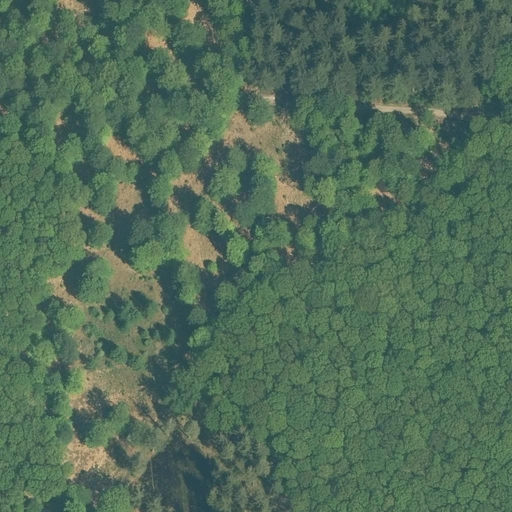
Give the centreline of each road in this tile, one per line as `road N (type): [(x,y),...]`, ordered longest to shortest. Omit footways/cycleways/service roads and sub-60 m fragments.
road 1 (track): [(479,125),(408,212),(268,297),(106,511)]
road 2 (track): [(479,125),(0,87)]
